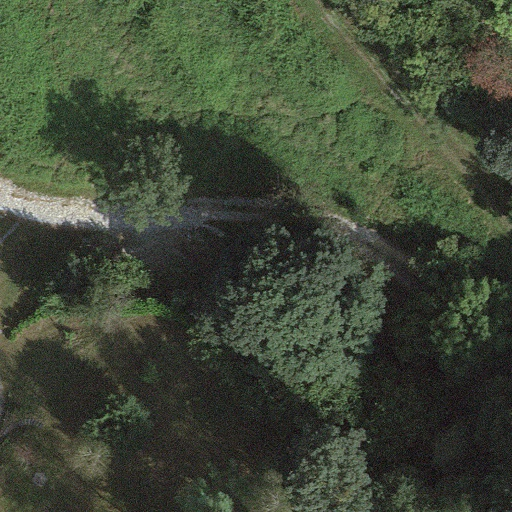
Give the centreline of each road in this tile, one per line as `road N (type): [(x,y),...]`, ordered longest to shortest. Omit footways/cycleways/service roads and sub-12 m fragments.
road 1 (track): [(0,196),(77,215),(310,228),(349,240),(424,288),(460,349),(465,400),(452,428),(318,511)]
road 2 (track): [(511,234),(327,0)]
